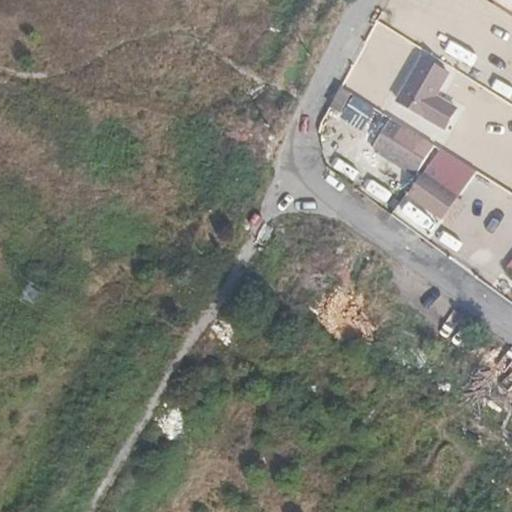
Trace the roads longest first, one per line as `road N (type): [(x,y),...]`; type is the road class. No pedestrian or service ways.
road 1 (residential): [(275,177),(511,344)]
road 2 (track): [(275,177),(364,0)]
